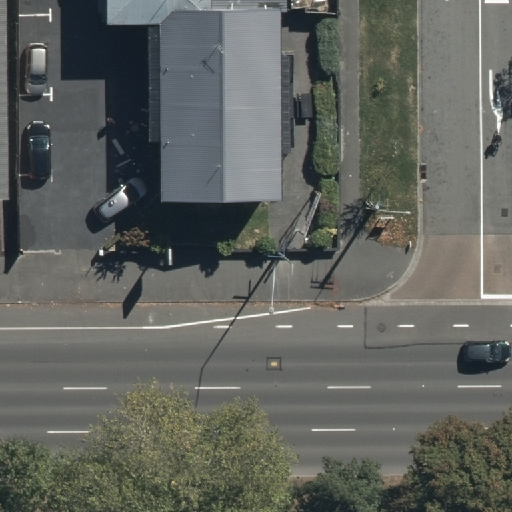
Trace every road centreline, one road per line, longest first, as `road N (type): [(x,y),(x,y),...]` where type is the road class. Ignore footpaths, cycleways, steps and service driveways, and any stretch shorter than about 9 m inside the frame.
road 1 (primary): [(0,406),(481,401)]
road 2 (residential): [(481,0),(481,401)]
